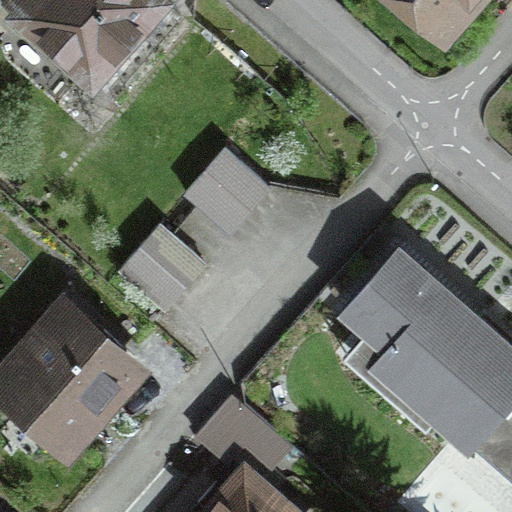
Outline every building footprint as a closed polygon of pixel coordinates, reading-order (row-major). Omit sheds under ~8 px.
[(0,0),(0,3),(86,75),(149,0),(0,0)] [(416,0),(438,18),(453,0),(416,0)] [(256,181),(214,141),(172,185),(214,225),(256,181)] [(192,256),(146,216),(106,262),(153,302),(192,256)] [(511,344),(397,246),(344,308),(386,344),(373,359),(511,477),(511,344)] [(132,356),(48,283),(0,337),(0,401),(52,447),(132,356)] [(299,511),(229,450),(174,511),(299,511)]
